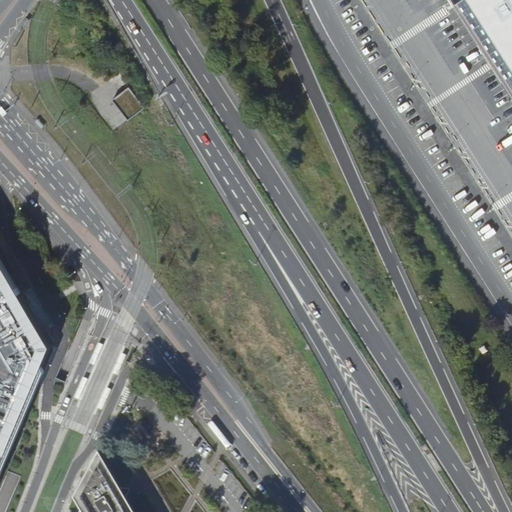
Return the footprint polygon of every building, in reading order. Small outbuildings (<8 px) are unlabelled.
[(511,0),(452,0),(511,92),(511,0)] [(95,91),(86,98),(113,133),(144,108),(118,73),(102,85),(95,91)] [(0,461),(42,367),(51,346),(40,329),(25,303),(21,297),(11,279),(0,261),(0,461)] [(0,461),(0,471),(44,371),(42,367),(0,461)] [(136,511),(125,494),(101,452),(76,498),(83,511),(136,511)]
